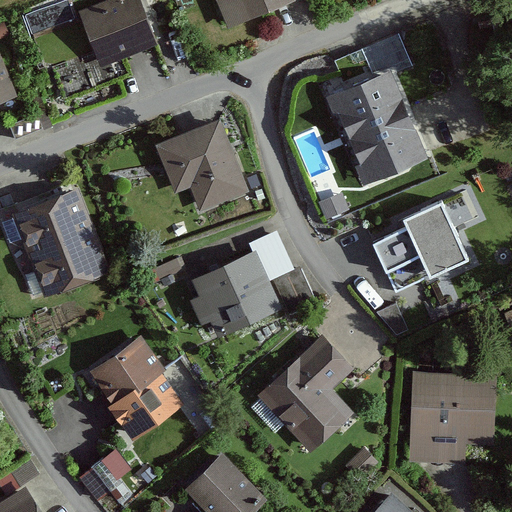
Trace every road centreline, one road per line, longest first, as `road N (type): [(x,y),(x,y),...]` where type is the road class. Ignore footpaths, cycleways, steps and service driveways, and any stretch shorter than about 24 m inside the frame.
road 1 (residential): [(0,167),(246,67)]
road 2 (residential): [(246,67),(292,213),(331,288)]
road 3 (residential): [(246,67),(411,0)]
road 4 (residential): [(0,376),(89,511)]
